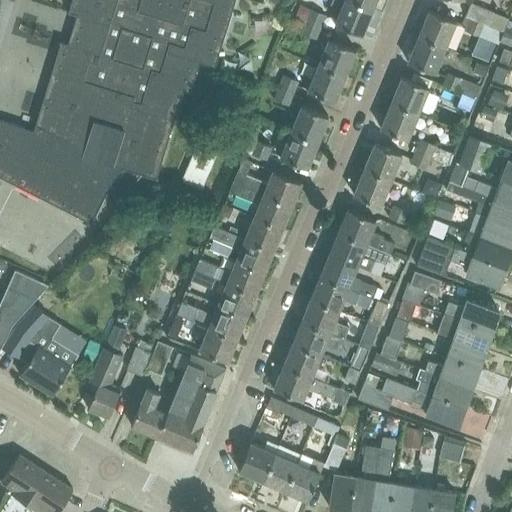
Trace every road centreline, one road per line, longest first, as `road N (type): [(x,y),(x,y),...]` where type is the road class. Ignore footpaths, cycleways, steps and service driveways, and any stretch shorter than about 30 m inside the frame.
road 1 (residential): [(406,0),(193,507)]
road 2 (tertiary): [(106,462),(0,403)]
